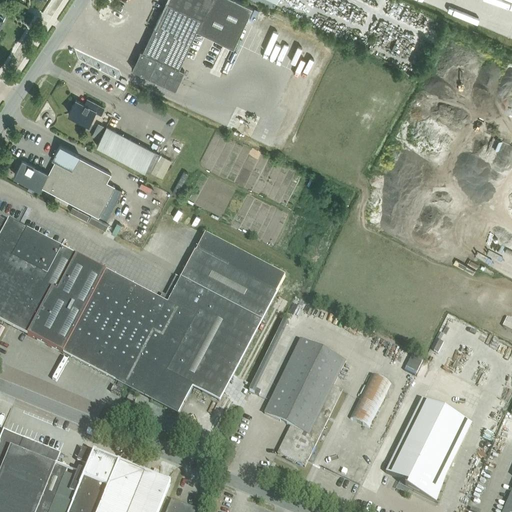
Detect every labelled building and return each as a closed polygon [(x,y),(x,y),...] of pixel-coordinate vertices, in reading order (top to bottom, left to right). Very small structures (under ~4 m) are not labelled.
[(176,89),(184,71),(179,68),(197,30),(234,47),(252,7),(237,0),(166,0),(142,51),(140,50),(132,68),(176,89)] [(317,38),(307,61),(313,64),(323,40),(317,38)] [(69,113),(89,124),(96,110),(101,113),(104,107),(92,101),(89,107),(76,99),(69,113)] [(97,144),(151,172),(160,155),(106,126),(97,144)] [(51,176),(48,174),(41,187),(99,217),(115,186),(107,182),(111,174),(79,157),(79,156),(59,145),(52,159),(58,162),(51,176)] [(41,188),(41,187),(48,174),(22,161),(15,174),(22,178),(21,180),(29,184),(30,182),(41,188)] [(162,295),(158,302),(26,232),(27,231),(9,221),(8,223),(0,218),(0,320),(179,414),(193,388),(219,402),(285,277),(205,235),(181,280),(176,277),(171,286),(171,287),(166,297),(162,295)] [(173,248),(176,249),(183,232),(180,230),(173,248)] [(333,387),(345,362),(300,341),(264,414),(291,427),(277,455),(304,468),(342,391),(333,387)] [(350,420),(368,429),(390,385),(373,376),(350,420)] [(111,393),(120,397),(123,391),(114,386),(111,393)] [(126,401),(134,405),(137,399),(129,395),(126,401)] [(422,400),(386,473),(385,473),(408,485),(406,488),(405,488),(437,504),(438,504),(435,502),(442,482),(438,480),(467,422),(422,400)] [(53,506),(67,471),(55,466),(60,455),(3,432),(0,439),(0,511),(158,511),(168,490),(169,485),(170,484),(93,452),(93,454),(82,449),(77,462),(88,466),(85,473),(78,470),(69,493),(76,496),(69,511),(50,511),(51,510),(54,511),(55,507),(53,506)] [(511,511),(511,490),(502,511),(511,511)] [(195,511),(196,511),(171,500),(166,511),(195,511)]
